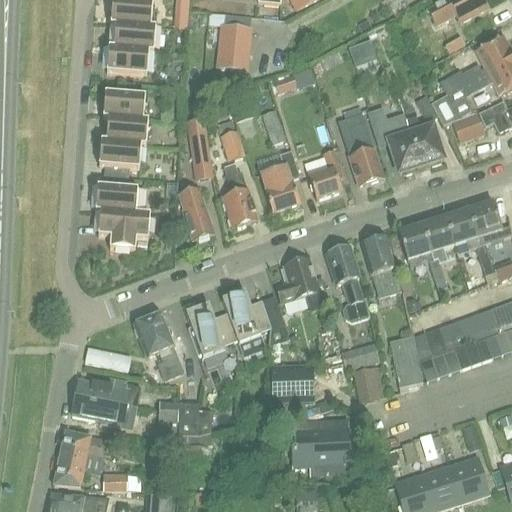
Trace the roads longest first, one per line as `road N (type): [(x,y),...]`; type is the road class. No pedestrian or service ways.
road 1 (residential): [(89,320),(156,290),(511,172)]
road 2 (residential): [(89,320),(65,272),(85,0)]
road 3 (residential): [(34,511),(54,410),(77,331),(89,320)]
road 4 (residential): [(511,371),(381,420)]
